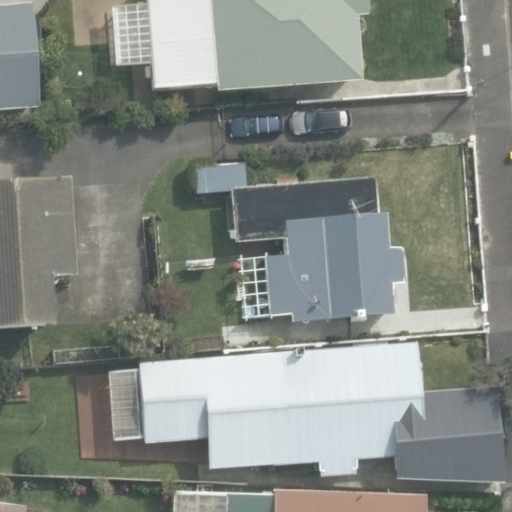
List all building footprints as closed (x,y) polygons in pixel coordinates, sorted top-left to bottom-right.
[(145,0),(146,6),(106,10),(111,70),(149,67),(151,89),(215,83),(216,95),(363,82),(357,16),(369,15),(367,0),(145,0)] [(0,110),(39,108),(32,16),(31,5),(0,7),(0,110)] [(245,189),(243,165),(193,169),(195,195),(227,192),(231,244),(283,240),(284,255),(263,257),(268,318),(290,317),(290,324),(390,316),(388,284),(401,283),(399,249),(386,250),(383,215),(374,216),(372,180),(245,189)] [(68,281),(64,185),(0,187),(0,334),(45,333),(43,282),(68,281)] [(411,360),(411,348),(136,367),(136,372),(106,374),(110,442),(141,440),(141,446),(203,442),(205,472),(316,464),(316,478),(355,475),(354,461),(424,456),(421,404),(416,404),(415,392),(420,387),(418,364),(411,360)] [(430,431),(433,474),(496,470),(493,427),(430,431)] [(424,511),(424,498),(273,493),(273,497),(173,494),(172,511),(424,511)] [(0,511),(26,511),(27,508),(0,503),(0,511)]
